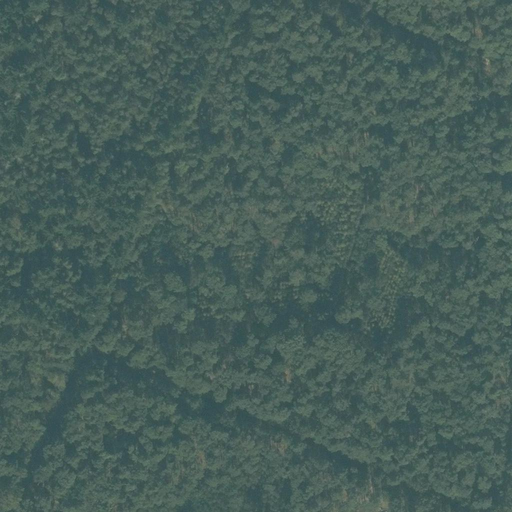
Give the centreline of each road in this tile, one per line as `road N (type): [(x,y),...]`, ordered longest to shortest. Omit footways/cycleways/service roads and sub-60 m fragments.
road 1 (track): [(81,343),(236,0)]
road 2 (track): [(291,433),(81,343)]
road 3 (track): [(478,511),(291,433)]
road 4 (track): [(81,343),(0,508)]
